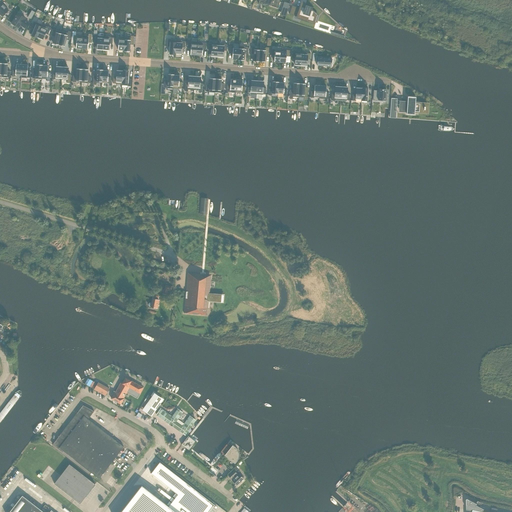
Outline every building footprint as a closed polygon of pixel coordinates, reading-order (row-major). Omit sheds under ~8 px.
[(260,0),(259,4),(260,2),(270,5),(270,6),(278,8),(280,0),(260,0)] [(307,5),(302,0),(299,8),(293,6),(290,15),(302,19),(301,20),(308,22),(308,21),(314,22),(316,13),(312,9),(313,7),(307,5)] [(0,1),(0,14),(3,16),(8,10),(5,8),(6,7),(5,7),(3,5),(2,5),(0,2),(0,1),(0,2),(0,1)] [(282,9),(281,12),(286,13),(287,11),(289,4),(284,2),(282,9)] [(18,13),(11,23),(18,28),(21,24),(22,26),(25,28),(29,23),(24,19),(25,18),(18,13)] [(37,23),(34,22),(31,27),(34,29),(31,35),(37,37),(42,25),(37,22),(37,23)] [(48,27),(42,25),(37,37),(43,39),(45,33),(48,35),(51,28),(48,26),(48,27)] [(57,29),(53,29),(52,36),(55,37),(53,43),(59,45),(62,31),(57,30),(57,29)] [(68,33),(62,31),(59,45),(64,46),(66,40),(69,40),(71,32),(68,31),(68,33)] [(88,36),(83,35),(82,49),(88,49),(88,43),(91,43),(92,34),(88,34),(88,36)] [(77,35),(74,35),(73,44),(76,44),(76,48),(82,49),(83,35),(77,35)] [(119,35),(116,35),(115,43),(118,44),(118,50),(124,50),(123,51),(124,51),(125,37),(119,37),(119,35)] [(98,36),(95,36),(94,42),(97,43),(97,49),(103,50),(104,36),(98,36)] [(110,37),(104,36),(103,50),(109,50),(109,44),(112,44),(113,37),(110,37)] [(130,38),(125,37),(124,51),(130,51),(130,44),(133,45),(134,36),(131,36),(130,38)] [(175,54),(176,40),(170,40),(170,39),(167,39),(167,46),(170,47),(169,54),(175,54)] [(176,40),(175,54),(181,54),(182,48),(185,48),(185,41),(182,41),(176,40)] [(196,55),(197,42),(191,41),(191,42),(188,42),(188,48),(191,48),(190,55),(196,55)] [(197,42),(196,55),(202,56),(203,49),(206,49),(206,43),(203,43),(203,42),(197,42)] [(211,56),(217,57),(218,46),(212,45),(212,43),(209,43),(208,49),(212,50),(211,56)] [(218,46),(217,57),(223,57),(223,50),(227,51),(227,44),(224,44),(224,46),(218,46)] [(232,59),(238,59),(238,48),(233,48),(233,46),(230,46),(229,52),(232,52),(232,59)] [(238,59),(238,60),(244,60),(244,53),(247,53),(248,47),(245,47),(245,46),(239,46),(238,48),(238,59)] [(253,61),(259,61),(259,49),(254,48),(254,46),(251,46),(250,54),(253,54),(253,61)] [(259,49),(259,61),(264,62),(265,55),(268,55),(269,47),(266,47),(266,48),(260,47),(259,49)] [(274,62),(280,62),(281,50),(275,50),(275,49),(272,49),(271,55),(274,55),(274,62)] [(281,50),(280,62),(286,63),(286,56),(289,56),(290,50),(286,50),(286,51),(281,50)] [(295,65),(301,65),(302,52),(296,52),(293,52),(292,58),(295,58),(295,65)] [(302,52),(301,65),(307,66),(307,59),(310,60),(311,53),(307,53),(308,53),(302,52)] [(332,59),(317,57),(317,58),(317,65),(331,67),(331,66),(330,66),(331,59),(332,59)] [(8,64),(2,63),(1,77),(7,78),(7,77),(10,77),(10,71),(7,71),(8,64)] [(22,64),(16,64),(16,70),(12,70),(12,76),(15,77),(15,75),(21,75),(21,78),(22,64)] [(28,65),(22,64),(21,78),(27,78),(27,77),(30,78),(30,71),(27,71),(28,65)] [(42,65),(36,64),(36,71),(33,71),(32,78),(35,78),(35,79),(41,79),(42,65)] [(42,65),(41,79),(47,79),(47,81),(50,81),(51,72),(48,72),(48,66),(42,65)] [(62,67),(56,67),(56,73),(53,73),(52,79),(56,79),(56,78),(61,78),(61,79),(62,67)] [(68,68),(62,67),(61,79),(67,80),(67,83),(70,83),(71,74),(68,74),(68,68)] [(82,69),(76,69),(76,76),(73,75),(72,82),(76,82),(76,81),(81,82),(81,83),(82,69)] [(88,69),(82,69),(81,83),(87,83),(90,83),(91,77),(88,76),(88,69)] [(103,70),(97,69),(96,76),(93,76),(92,84),(96,85),(96,83),(102,83),(103,70)] [(103,70),(102,83),(102,82),(107,83),(111,84),(111,77),(108,77),(108,71),(103,70)] [(122,71),(117,71),(116,77),(113,77),(113,83),(116,83),(116,84),(122,84),(121,85),(122,85),(123,71),(122,71)] [(129,71),(123,71),(122,85),(127,85),(127,86),(131,86),(131,79),(128,78),(129,71)] [(174,74),(168,74),(167,82),(164,81),(164,84),(162,84),(161,89),(164,89),(164,88),(167,88),(173,89),(173,88),(174,75),(174,74)] [(180,75),(174,75),(173,88),(179,89),(179,88),(182,88),(182,82),(179,82),(180,75)] [(194,90),(195,76),(189,76),(188,83),(185,82),(184,91),(188,91),(188,89),(194,90)] [(200,77),(195,76),(194,90),(199,90),(199,92),(202,92),(203,84),(200,83),(200,77)] [(214,93),(215,79),(210,78),(209,85),(206,85),(205,91),(209,92),(214,93)] [(221,79),(215,79),(214,93),(220,93),(220,92),(224,92),(224,84),(221,83),(221,79)] [(236,92),(237,80),(231,79),(230,83),(227,83),(226,92),(230,92),(236,93),(236,92)] [(242,80),(237,80),(236,92),(241,92),(241,93),(245,93),(245,87),(242,86),(242,80)] [(256,94),(257,81),(251,81),(251,87),(248,87),(247,96),(250,96),(251,94),(256,94)] [(263,81),(257,81),(256,94),(262,95),(262,94),(266,94),(266,88),(263,88),(263,81)] [(278,93),(279,82),(272,81),(272,88),(269,88),(268,95),(272,95),(272,93),(278,94),(278,93)] [(284,83),(279,82),(278,93),(283,94),(283,96),(286,96),(287,89),(284,89),(284,83)] [(298,97),(299,83),(293,83),(293,90),(290,90),(289,98),(293,99),(293,97),(298,97)] [(305,84),(299,83),(298,97),(304,98),(304,97),(307,97),(308,88),(305,88),(305,84)] [(319,98),(320,85),(314,85),(314,91),(311,91),(310,98),(314,98),(314,97),(319,98)] [(326,86),(320,85),(319,98),(319,99),(325,99),(328,99),(329,93),(326,92),(326,86)] [(340,100),(341,87),(335,86),(334,93),(332,93),(331,100),(334,101),(334,100),(340,100)] [(347,87),(341,87),(340,100),(346,101),(346,100),(349,100),(350,94),(347,94),(347,87)] [(361,100),(362,88),(356,88),(356,94),(353,94),(352,101),(355,101),(356,99),(361,100)] [(362,88),(361,100),(367,100),(367,102),(370,102),(371,95),(368,95),(368,88),(362,88)] [(386,94),(386,90),(383,90),(383,89),(382,89),(382,90),(379,90),(379,92),(377,92),(377,91),(374,90),(373,90),(373,101),(373,98),(378,98),(378,100),(385,101),(386,98),(387,98),(387,94),(386,94)] [(408,103),(401,103),(401,111),(407,111),(407,114),(408,114),(414,114),(414,115),(415,115),(415,113),(416,109),(419,109),(419,112),(424,113),(425,104),(416,104),(416,97),(416,98),(411,97),(412,97),(408,97),(408,103)] [(205,203),(204,218),(213,219),(214,203),(205,203)] [(188,273),(184,313),(190,313),(201,314),(206,315),(206,308),(208,308),(206,308),(207,300),(221,301),(221,295),(204,294),(205,278),(201,277),(202,274),(188,273)] [(162,294),(167,295),(168,292),(170,293),(172,286),(165,285),(164,289),(163,289),(162,294)] [(158,299),(158,297),(153,296),(153,298),(152,298),(151,302),(150,302),(149,303),(148,303),(148,305),(149,306),(151,307),(150,307),(157,308),(159,300),(158,299)] [(115,392),(111,399),(121,404),(124,398),(123,398),(127,392),(137,398),(143,387),(125,377),(120,386),(119,386),(115,392)] [(105,396),(110,388),(98,382),(94,389),(105,396)] [(159,396),(155,393),(154,394),(153,393),(142,408),(148,413),(152,406),(154,407),(158,401),(157,400),(159,397),(158,397),(159,396)] [(99,479),(124,447),(88,419),(94,411),(83,405),(53,444),(62,452),(63,451),(99,479)] [(171,418),(170,417),(171,415),(160,408),(156,414),(185,435),(196,420),(189,416),(183,425),(183,424),(182,425),(176,421),(182,412),(177,409),(171,418)] [(109,424),(112,420),(104,416),(101,420),(104,423),(105,422),(109,424)] [(189,450),(195,442),(188,436),(181,445),(189,450)] [(235,463),(238,460),(238,459),(239,458),(239,457),(239,456),(239,455),(239,454),(239,453),(239,452),(239,451),(238,450),(237,449),(237,448),(236,448),(232,445),(224,455),(235,463)] [(141,485),(120,511),(208,511),(214,505),(160,462),(151,473),(178,494),(168,506),(141,485)] [(80,503),(95,484),(69,464),(54,483),(80,503)] [(231,479),(232,479),(237,474),(234,470),(228,475),(231,479)] [(237,474),(232,479),(233,480),(232,480),(237,485),(244,479),(239,474),(238,475),(237,474)] [(49,511),(43,511),(22,496),(9,511),(53,511),(51,510),(49,511)] [(485,510),(480,507),(481,506),(467,499),(466,499),(466,510),(472,511),(485,511),(483,511),(483,509),(485,510)]
